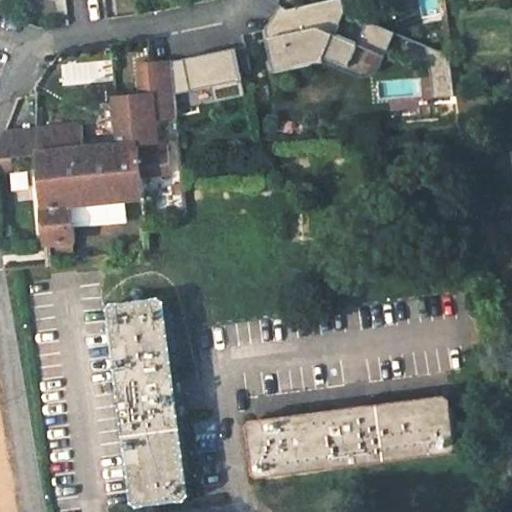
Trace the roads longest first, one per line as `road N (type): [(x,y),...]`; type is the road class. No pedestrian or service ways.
road 1 (residential): [(236,6),(33,41),(8,73),(0,102)]
road 2 (residential): [(0,297),(33,511)]
